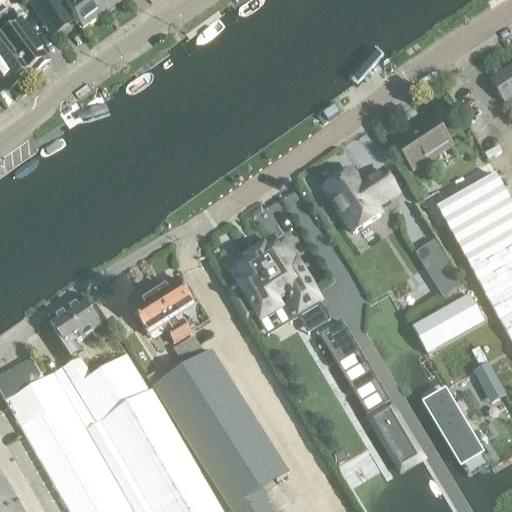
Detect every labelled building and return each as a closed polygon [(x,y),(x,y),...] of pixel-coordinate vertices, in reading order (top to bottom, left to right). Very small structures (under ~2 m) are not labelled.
[(0,0),(0,37),(26,74),(33,69),(36,73),(49,64),(30,38),(40,31),(17,0),(0,0)] [(45,0),(31,0),(52,36),(63,30),(45,0)] [(70,0),(65,4),(83,29),(123,0),(70,0)] [(0,37),(0,79),(9,92),(23,82),(20,78),(26,74),(0,37)] [(511,69),(491,84),(506,106),(507,106),(511,113),(511,69)] [(336,106),(323,116),(328,124),(341,114),(336,106)] [(414,175),(454,149),(434,120),(395,146),(414,175)] [(352,174),(325,192),(354,236),(381,218),(376,210),(398,195),(384,174),(368,184),(369,186),(363,190),(352,174)] [(511,205),(497,178),(437,211),(477,282),(486,299),(511,284),(511,205)] [(241,288),(232,294),(247,320),(257,315),(262,323),(275,345),(326,314),(319,303),(297,266),(296,266),(283,245),(267,255),(265,252),(260,254),(260,253),(259,254),(259,255),(253,258),(252,258),(251,258),(252,259),(247,262),(250,265),(233,275),(241,288)] [(463,288),(450,269),(434,279),(446,298),(463,288)] [(179,281),(155,296),(184,342),(193,336),(184,321),(178,325),(176,322),(196,309),(179,281)] [(414,289),(404,295),(412,309),(423,302),(414,289)] [(155,296),(131,310),(149,339),(163,330),(175,348),(184,342),(155,296)] [(469,298),(413,330),(428,356),(484,325),(469,298)] [(67,314),(85,341),(92,336),(97,344),(114,332),(98,310),(91,315),(83,303),(67,314)] [(85,341),(67,314),(51,325),(59,337),(51,342),(68,366),(85,355),(78,345),(85,341)] [(154,391),(206,358),(194,339),(173,352),(177,357),(145,377),(154,391)] [(213,354),(206,358),(154,391),(230,511),(272,511),(269,506),(271,504),(263,493),(290,475),(213,354)] [(81,361),(45,383),(34,365),(0,385),(0,396),(66,511),(220,511),(152,393),(150,395),(127,358),(92,379),(81,361)] [(475,475),(444,423),(433,430),(464,482),(475,475)]
